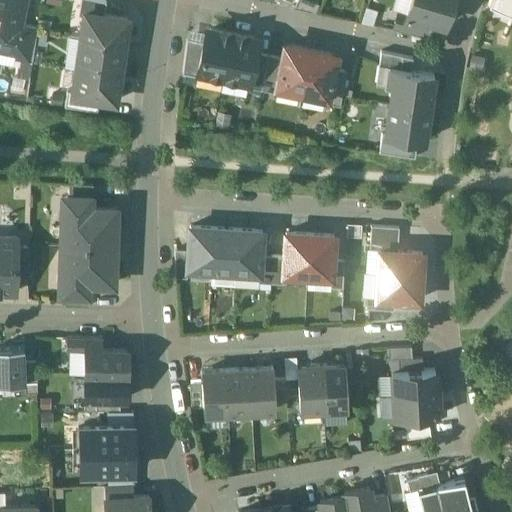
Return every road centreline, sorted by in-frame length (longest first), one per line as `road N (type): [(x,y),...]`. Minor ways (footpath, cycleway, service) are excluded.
road 1 (residential): [(452,331),(442,220),(148,203)]
road 2 (residential): [(475,443),(181,498)]
road 3 (residential): [(452,331),(155,347)]
road 4 (residential): [(453,56),(199,0)]
road 5 (residential): [(148,203),(167,0)]
road 6 (residential): [(181,498),(155,347)]
road 7 (residential): [(152,320),(0,319)]
road 8 (track): [(0,154),(148,162)]
road 9 (residential): [(444,186),(453,56)]
